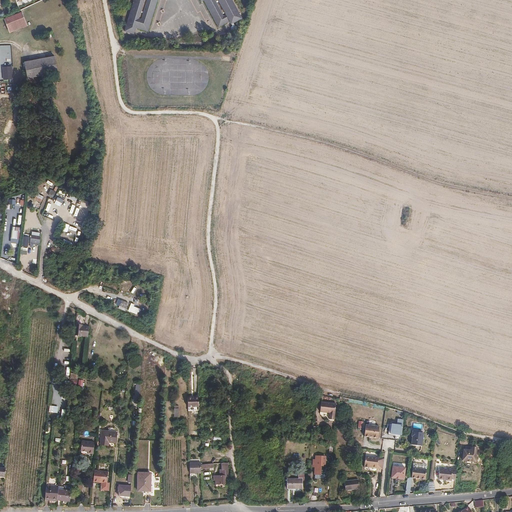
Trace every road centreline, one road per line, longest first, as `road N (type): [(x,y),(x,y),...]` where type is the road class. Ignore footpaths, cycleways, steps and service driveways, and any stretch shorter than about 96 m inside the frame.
road 1 (track): [(214,117),(511,199)]
road 2 (unclassified): [(511,490),(250,509)]
road 3 (track): [(214,117),(211,358)]
road 4 (track): [(0,265),(182,357),(211,358)]
road 5 (track): [(104,0),(126,110),(214,117)]
road 6 (track): [(211,358),(398,409)]
road 7 (track): [(211,358),(230,381),(235,509)]
